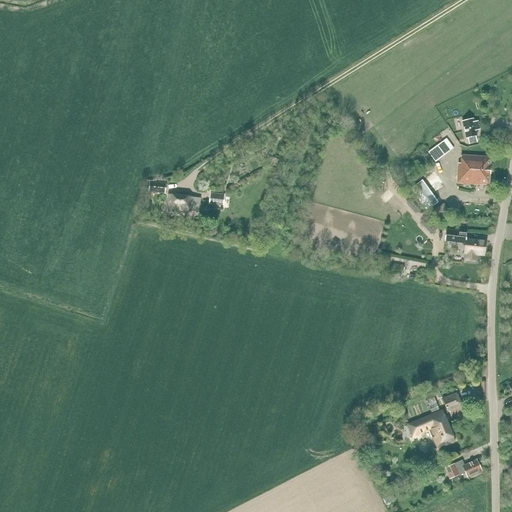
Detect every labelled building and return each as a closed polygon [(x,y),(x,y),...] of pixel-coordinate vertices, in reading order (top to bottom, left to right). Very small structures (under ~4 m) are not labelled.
[(473,119),(462,122),(466,139),(468,138),(469,144),(477,142),(475,137),(477,136),(476,131),(480,130),(478,122),(474,123),(473,119)] [(435,162),(453,148),(446,139),(428,152),(435,162)] [(278,143),(275,151),(282,153),(285,145),(278,143)] [(488,185),(490,157),(460,156),(460,164),(458,164),(456,184),(488,185)] [(438,203),(422,180),(410,189),(426,211),(438,203)] [(148,192),(165,194),(166,183),(149,182),(148,192)] [(209,204),(223,206),(224,194),(210,193),(209,204)] [(167,213),(177,214),(178,214),(178,210),(199,212),(200,198),(179,196),(167,195),(165,213),(167,213)] [(441,221),(450,214),(443,204),(433,211),(441,221)] [(426,217),(420,223),(431,234),(437,229),(426,217)] [(465,240),(466,232),(446,230),(444,241),(465,243),(464,252),(466,253),(465,260),(475,261),(476,254),(484,255),(485,242),(465,240)] [(447,412),(461,406),(456,393),(442,399),(447,412)] [(421,399),(425,411),(433,408),(429,397),(421,399)] [(454,442),(448,426),(442,411),(407,425),(412,437),(430,430),(437,449),(454,442)] [(467,478),(481,471),(476,460),(464,466),(462,460),(444,468),(449,479),(465,472),(467,478)] [(391,494),(384,497),(386,502),(393,500),(391,494)]
